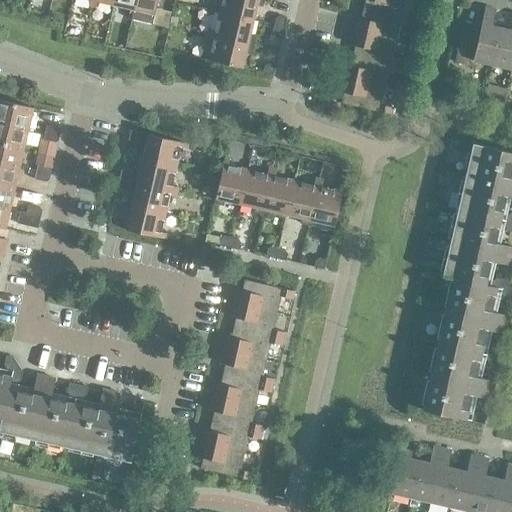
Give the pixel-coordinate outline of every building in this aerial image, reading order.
[(132,16),(135,0),(113,0),(113,5),(129,8),(128,15),(132,16)] [(135,0),(132,16),(131,19),(163,27),(169,3),(157,1),(156,0),(135,0)] [(264,1),(263,0),(221,0),(219,12),(252,20),(256,5),(264,1)] [(403,11),(405,0),(364,0),(363,8),(413,20),(414,13),(403,11)] [(411,27),(413,20),(363,8),(359,23),(356,23),(356,22),(355,21),(353,31),(396,41),(400,24),(411,27)] [(492,65),(501,28),(491,26),(494,10),(485,8),(478,35),(462,31),(454,62),(473,67),(474,61),(492,65)] [(249,35),(252,20),(219,12),(214,32),(208,30),(207,34),(253,45),(254,42),(249,35)] [(283,27),(286,17),(279,16),(275,18),(273,25),(283,27)] [(511,70),(511,65),(511,22),(510,31),(501,28),(492,65),(511,70)] [(281,37),(283,27),(273,25),(272,31),(274,35),(281,37)] [(392,58),(396,41),(353,31),(350,41),(351,41),(352,40),(356,41),(352,56),(402,67),(403,61),(392,58)] [(253,47),(253,45),(207,34),(206,38),(212,39),(208,60),(241,68),(245,52),(253,47)] [(400,74),(402,67),(352,56),(349,70),(345,69),(345,68),(344,68),(342,78),(385,88),(389,72),(400,74)] [(272,75),(274,65),(268,64),(264,65),(262,73),(272,75)] [(381,105),(385,88),(342,78),(340,87),(341,88),(341,87),(345,87),(341,103),(391,115),(392,107),(381,105)] [(0,121),(28,128),(33,108),(0,99),(0,121)] [(0,142),(23,148),(28,128),(0,121),(0,142)] [(46,125),(44,132),(59,135),(60,131),(58,128),(46,125)] [(127,140),(128,140),(140,142),(143,140),(145,144),(142,159),(175,166),(180,147),(186,149),(187,144),(130,130),(127,140)] [(58,140),(59,135),(44,132),(43,139),(55,142),(58,140)] [(0,163),(19,168),(23,148),(0,142),(0,163)] [(511,151),(472,143),(457,209),(499,219),(505,221),(511,222),(511,212),(506,216),(510,197),(511,197),(511,151)] [(239,203),(247,170),(228,165),(229,159),(224,158),(213,204),(217,205),(224,200),(239,203)] [(171,186),(175,166),(142,159),(138,173),(121,169),(119,178),(176,192),(177,188),(171,186)] [(0,184),(14,188),(19,168),(0,163),(0,184)] [(49,168),(37,165),(35,172),(50,175),(51,170),(49,168)] [(261,215),(272,169),(268,168),(267,174),(247,170),(239,203),(254,207),(258,215),(261,215)] [(286,214),(294,181),(274,176),(276,170),(272,169),(261,215),(264,216),(271,211),(286,214)] [(49,180),(50,175),(35,172),(34,179),(45,182),(49,180)] [(175,195),(176,192),(119,178),(117,187),(134,191),(131,206),(164,213),(169,194),(175,195)] [(308,226),(319,180),(315,179),(313,185),(294,181),(286,214),(301,218),(305,225),(308,226)] [(323,181),(319,180),(308,226),(310,227),(318,222),(334,226),(342,192),(321,187),(323,181)] [(0,206),(9,208),(14,188),(0,184),(0,206)] [(28,205),(26,212),(41,215),(42,211),(40,207),(28,205)] [(0,227),(5,229),(9,208),(0,206),(0,227)] [(160,233),(164,213),(131,206),(128,220),(110,216),(108,226),(165,239),(166,234),(160,233)] [(511,222),(505,221),(499,219),(457,209),(441,276),(453,278),(496,288),(496,287),(501,289),(508,285),(505,280),(496,278),(491,281),(495,262),(509,266),(511,253),(511,247),(499,244),(504,225),(507,231),(511,231),(511,222)] [(39,220),(41,215),(26,212),(25,219),(36,222),(39,220)] [(229,248),(231,238),(224,236),(221,238),(219,246),(229,248)] [(238,239),(231,238),(229,248),(238,250),(240,243),(238,239)] [(276,259),(278,249),(270,247),(267,249),(266,256),(276,259)] [(285,250),(278,249),(276,259),(285,261),(287,254),(285,250)] [(315,260),(313,267),(323,270),(325,260),(318,258),(315,260)] [(496,287),(496,288),(453,278),(438,343),(481,353),(486,355),(499,358),(501,349),(493,347),(487,350),(491,331),(505,334),(510,316),(496,313),(500,293),(504,300),(511,301),(511,300),(511,291),(508,285),(501,289),(496,287)] [(236,293),(234,303),(277,312),(281,296),(292,299),(294,291),(244,280),(240,295),(237,295),(237,293),(236,293)] [(273,329),(277,312),(234,303),(231,312),(232,313),(233,312),(236,312),(233,327),(283,339),(284,332),(273,329)] [(281,346),(283,339),(233,327),(229,342),(226,341),(226,340),(225,340),(223,350),(266,360),(270,343),(281,346)] [(497,367),(499,358),(486,355),(481,353),(438,343),(422,409),(483,424),(486,414),(477,412),(472,416),(476,396),(490,399),(494,382),(480,378),(485,359),(488,365),(497,367)] [(262,377),(266,360),(223,350),(221,360),(222,360),(222,358),(225,359),(222,374),(272,386),(274,379),(262,377)] [(0,419),(10,376),(11,377),(12,371),(14,360),(13,358),(6,356),(4,364),(7,370),(0,368),(0,419)] [(0,419),(0,421),(0,431),(64,446),(74,403),(78,385),(69,383),(67,391),(70,397),(51,392),(55,379),(37,374),(34,388),(15,384),(20,381),(22,372),(14,360),(12,371),(11,377),(10,376),(0,419)] [(270,393),(272,386),(222,374),(219,389),(215,388),(215,387),(214,387),(212,397),(255,407),(259,390),(270,393)] [(74,403),(64,446),(130,462),(144,400),(134,398),(132,407),(136,412),(117,408),(120,394),(102,390),(99,403),(80,399),(85,396),(87,387),(78,385),(74,403)] [(251,423),(255,407),(212,397),(210,406),(211,406),(215,406),(211,421),(261,433),(263,426),(251,423)] [(260,439),(261,433),(211,421),(208,436),(204,435),(205,434),(204,433),(201,444),(244,453),(248,437),(260,439)] [(337,460),(357,464),(362,442),(343,437),(337,460)] [(410,497),(419,461),(410,459),(414,442),(403,440),(391,493),(410,497)] [(241,470),(244,453),(201,444),(199,453),(200,453),(201,452),(204,453),(201,469),(250,480),(252,473),(241,470)] [(429,502),(441,448),(433,447),(429,463),(419,461),(410,497),(429,502)] [(448,506),(456,469),(447,467),(451,451),(441,448),(429,502),(448,506)] [(467,510),(479,457),(470,455),(466,472),(456,469),(448,506),(467,510)] [(473,511),(485,511),(494,478),(485,476),(488,459),(479,457),(467,510),(473,511)] [(505,511),(511,484),(511,464),(507,464),(503,480),(494,478),(485,511),(505,511)]
